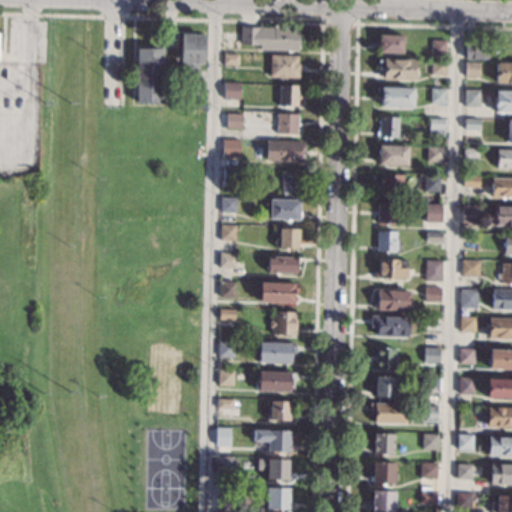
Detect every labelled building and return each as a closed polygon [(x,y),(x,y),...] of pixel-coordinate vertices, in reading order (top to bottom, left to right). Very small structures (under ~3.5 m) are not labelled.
[(298,29),(297,51),(259,50),(259,27),(298,29)] [(239,32),(239,49),(223,48),(224,32),(239,32)] [(203,35),(202,64),(198,64),(198,71),(183,70),(183,63),(179,63),(180,35),(203,35)] [(402,36),(401,54),(377,53),(377,35),(402,36)] [(445,41),(445,55),(430,55),(430,40),(445,41)] [(488,45),(494,45),(494,46),(498,46),(498,53),(494,53),(494,55),(487,55),(487,59),(464,59),(464,43),(488,44),(488,45)] [(161,104),(135,103),(136,49),(161,49),(161,104)] [(237,65),(222,65),(223,54),(224,54),(238,55),(237,65)] [(297,56),(297,64),(298,64),(298,78),(268,77),(269,55),(297,56)] [(415,60),(414,81),(382,80),(382,71),(376,70),(376,59),(415,60)] [(445,76),(430,76),(430,59),(445,60),(445,76)] [(479,62),(478,77),(464,77),(464,61),(479,62)] [(511,62),(511,83),(494,83),(495,62),(511,62)] [(239,83),(238,100),(223,99),(223,83),(239,83)] [(297,94),(300,94),(299,99),(296,99),(296,106),(278,106),(279,85),(297,85),(297,94)] [(413,88),(412,108),(379,107),(379,98),(375,98),(375,87),(413,88)] [(445,104),(429,103),(429,88),(445,89),(445,104)] [(478,107),(463,107),(464,90),(479,90),(478,107)] [(511,91),(511,113),(493,113),(494,90),(511,91)] [(202,109),(176,108),(177,99),(202,99),(202,109)] [(241,115),(240,129),(225,128),(225,114),(241,115)] [(297,114),(296,134),(275,133),(276,114),(297,114)] [(398,118),(397,138),(377,137),(378,117),(398,118)] [(442,136),(428,136),(428,118),(443,118),(442,136)] [(478,130),(464,129),(464,118),(477,119),(479,119),(478,130)] [(238,158),(221,157),(221,140),(238,140),(238,158)] [(303,161),(264,160),(265,141),(303,142),(303,161)] [(407,146),(406,166),(377,165),(378,145),(407,146)] [(442,162),(425,162),(426,147),(443,147),(442,162)] [(477,148),(477,158),(462,157),(462,148),(477,148)] [(511,168),(495,168),(495,149),(511,149),(511,168)] [(238,169),(238,183),(222,183),(222,168),(238,169)] [(298,193),(280,193),(280,171),(283,171),(298,171),(298,193)] [(401,175),(401,196),(380,195),(380,189),(376,189),(377,181),(380,182),(380,175),(401,175)] [(439,176),(438,192),(422,191),(423,176),(439,176)] [(477,177),(477,187),(462,187),(462,176),(477,177)] [(511,196),(490,196),(490,178),(511,178),(511,196)] [(235,198),(235,213),(219,212),(220,197),(235,198)] [(298,220),(268,220),(269,199),(276,199),(298,200),(298,220)] [(396,204),(395,224),(376,223),(376,216),(373,216),(373,209),(376,210),(377,203),(396,204)] [(441,205),(440,222),(425,222),(425,204),(441,205)] [(511,227),(494,227),(494,206),(511,206),(511,227)] [(477,226),(460,226),(459,207),(477,207),(477,226)] [(234,226),(233,241),(219,240),(220,225),(234,226)] [(297,249),(275,249),(273,246),(273,241),(276,238),(278,238),(278,229),(297,229),(297,249)] [(395,241),(399,241),(399,252),(376,252),(376,231),(395,231),(395,241)] [(440,233),(440,242),(425,241),(425,232),(440,233)] [(511,235),(511,256),(510,256),(510,255),(503,254),(503,235),(511,235)] [(235,254),(234,268),(218,267),(218,253),(235,254)] [(295,274),(267,273),(267,256),(271,256),(296,257),(295,274)] [(406,278),(374,278),(374,267),(377,268),(377,258),(406,259),(406,278)] [(441,274),(426,274),(426,272),(423,272),(423,259),(442,260),(441,274)] [(478,260),(478,276),(460,276),(460,260),(478,260)] [(511,263),(511,283),(500,283),(500,280),(498,279),(498,273),(500,273),(501,263),(511,263)] [(235,282),(234,298),(218,297),(219,281),(235,282)] [(297,284),(296,294),(292,293),(292,304),(257,303),(258,282),(297,284)] [(440,288),(439,302),(438,302),(423,301),(424,287),(440,288)] [(475,288),(475,301),(459,301),(460,288),(475,288)] [(408,291),(407,312),(376,311),(377,290),(408,291)] [(511,310),(489,310),(490,290),(511,290),(511,310)] [(233,310),(233,327),(218,327),(219,309),(233,310)] [(295,335),(270,335),(270,328),(268,328),(268,320),(270,320),(270,312),(295,312),(295,335)] [(441,332),(418,331),(418,325),(424,325),(425,314),(441,315),(441,332)] [(407,337),(374,336),(374,327),(369,327),(370,316),(407,317),(407,337)] [(474,332),(458,332),(459,316),(474,317),(474,332)] [(511,340),(495,340),(495,338),(487,338),(488,318),(511,318),(511,340)] [(233,342),(233,357),(217,357),(217,341),(233,342)] [(295,352),(290,352),(290,363),(256,363),(257,343),(295,344),(295,352)] [(439,348),(438,363),(422,363),(423,347),(439,348)] [(393,355),(396,355),(396,362),(393,362),(393,369),(374,368),(374,348),(393,348),(393,355)] [(473,348),(473,364),(457,364),(458,348),(473,348)] [(511,350),(511,369),(488,369),(488,349),(511,350)] [(233,371),(232,386),(217,386),(217,370),(233,371)] [(294,382),(289,382),(289,393),(256,392),(256,372),(294,373),(294,382)] [(394,385),(396,385),(396,394),(394,394),(394,397),(374,397),(375,377),(394,377),(394,385)] [(438,377),(438,393),(422,392),(423,377),(438,377)] [(473,394),(457,394),(457,377),(458,377),(473,377),(473,394)] [(511,399),(510,399),(510,400),(500,400),(500,398),(485,398),(486,379),(511,379),(511,399)] [(232,399),(232,400),(238,401),(238,410),(216,409),(216,398),(232,399)] [(289,402),(288,421),(268,421),(269,401),(289,402)] [(404,424),(373,423),(373,413),(368,413),(368,404),(405,404),(404,424)] [(436,406),(436,423),(420,422),(421,410),(408,410),(408,406),(436,406)] [(468,407),(467,415),(460,414),(461,407),(468,407)] [(511,427),(486,427),(486,408),(511,408),(511,427)] [(232,428),(232,429),(237,429),(236,440),(232,440),(232,441),(215,440),(216,427),(232,428)] [(289,431),(288,452),(266,451),(266,442),(253,442),(253,430),(289,431)] [(392,454),(372,454),(373,434),(386,434),(392,434),(392,454)] [(436,450),(421,449),(421,434),(437,434),(436,450)] [(472,435),(471,450),(456,450),(456,434),(472,435)] [(511,456),(487,456),(488,436),(511,436),(511,456)] [(232,457),(232,459),(237,459),(237,470),(232,470),(231,472),(214,471),(215,456),(232,457)] [(287,460),(286,480),(266,479),(266,471),(256,470),(256,459),(266,460),(266,459),(287,460)] [(393,484),(371,484),(372,462),(394,463),(393,484)] [(436,478),(419,478),(419,463),(436,463),(436,478)] [(471,464),(471,480),(455,479),(455,464),(471,464)] [(511,484),(488,484),(489,465),(511,465),(511,484)] [(230,486),(230,496),(216,495),(214,495),(215,485),(230,486)] [(288,489),(287,509),(265,509),(266,488),(288,489)] [(392,511),(370,511),(371,491),(393,492),(392,511)] [(436,492),(435,504),(418,503),(419,492),(436,492)] [(471,493),(471,509),(455,508),(455,493),(471,493)] [(511,511),(495,511),(490,511),(490,501),(495,501),(495,494),(511,494),(511,511)]
